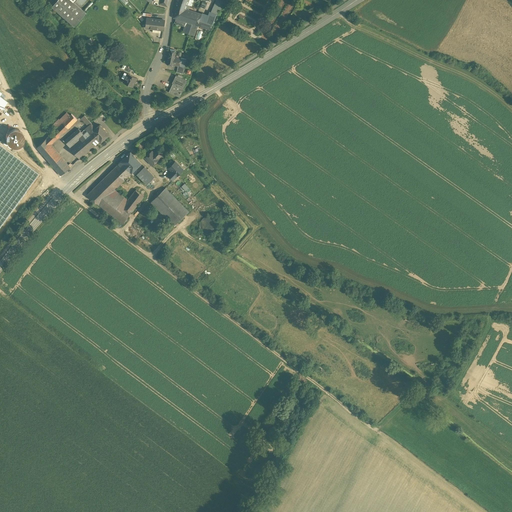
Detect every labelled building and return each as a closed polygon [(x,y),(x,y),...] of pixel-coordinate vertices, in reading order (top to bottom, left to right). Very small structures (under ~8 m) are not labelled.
[(74,2),(71,0),(54,0),(53,1),(54,1),(53,1),(55,3),(52,6),(75,26),(87,13),(77,5),(74,2)] [(177,0),(176,5),(186,9),(188,0),(177,0)] [(186,9),(176,5),(174,18),(176,19),(186,22),(198,26),(200,19),(202,14),(186,9)] [(208,16),(202,14),(200,19),(213,23),(216,15),(210,12),(208,16)] [(144,27),(147,24),(148,22),(144,17),(139,21),(144,27)] [(165,20),(148,18),(148,22),(147,24),(147,28),(164,30),(165,20)] [(213,23),(200,19),(198,26),(210,30),(213,23)] [(198,26),(186,22),(185,26),(183,32),(194,36),(198,26)] [(176,51),(170,49),(167,64),(173,65),(175,57),(176,51)] [(181,58),(175,57),(173,65),(178,66),(180,67),(180,66),(181,58)] [(137,78),(128,73),(128,74),(125,79),(123,82),(133,87),(137,78)] [(187,81),(176,75),(172,83),(173,83),(184,89),(187,81)] [(184,89),(173,83),(169,92),(180,97),(184,89)] [(71,114),(62,123),(68,128),(77,119),(71,114)] [(91,123),(85,115),(81,118),(88,126),(91,123)] [(68,128),(62,123),(60,125),(65,131),(68,128)] [(100,125),(96,128),(91,123),(88,126),(101,141),(109,135),(100,125)] [(60,125),(51,134),(56,140),(65,131),(60,125)] [(101,141),(88,126),(81,132),(94,147),(101,141)] [(79,128),(64,141),(80,159),(94,147),(81,132),(79,128)] [(56,140),(51,134),(46,139),(51,145),(56,140)] [(51,145),(46,139),(37,147),(61,175),(70,167),(51,145)] [(0,144),(0,227),(39,174),(0,144)] [(164,153),(159,147),(156,150),(161,156),(164,153)] [(156,151),(154,153),(152,151),(146,158),(152,165),(159,158),(161,156),(156,151)] [(130,152),(118,164),(132,173),(142,163),(130,152)] [(168,175),(173,180),(183,170),(176,162),(169,168),(172,171),(168,175)] [(118,164),(96,186),(108,196),(115,190),(132,173),(118,164)] [(155,177),(145,167),(137,174),(147,185),(155,177)] [(108,196),(96,186),(87,195),(99,205),(108,196)] [(189,211),(166,188),(151,202),(174,226),(189,211)] [(135,190),(128,200),(115,190),(108,196),(130,213),(144,196),(135,190)] [(130,213),(108,196),(99,205),(123,223),(130,213)] [(217,229),(218,225),(217,222),(215,219),(212,217),(209,216),(205,217),(202,219),(200,222),(200,225),(201,229),(203,232),(206,234),(209,234),(213,234),(215,232),(217,229)]
